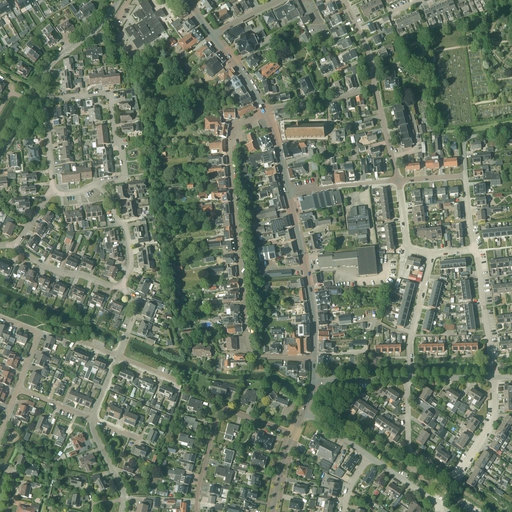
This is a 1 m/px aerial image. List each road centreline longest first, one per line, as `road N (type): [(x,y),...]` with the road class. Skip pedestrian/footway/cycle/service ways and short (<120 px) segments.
road 1 (residential): [(314,359),(249,350),(229,145)]
road 2 (residential): [(294,433),(218,412),(196,511)]
road 3 (residential): [(99,183),(123,178),(109,92),(42,100)]
road 4 (tertiary): [(314,359),(288,192)]
road 5 (residential): [(494,377),(475,249)]
road 6 (residential): [(410,379),(409,344),(432,254)]
road 7 (residential): [(454,482),(408,449),(406,379)]
road 8 (residential): [(34,91),(49,64),(118,0)]
road 9 (residential): [(121,286),(44,267),(11,243)]
